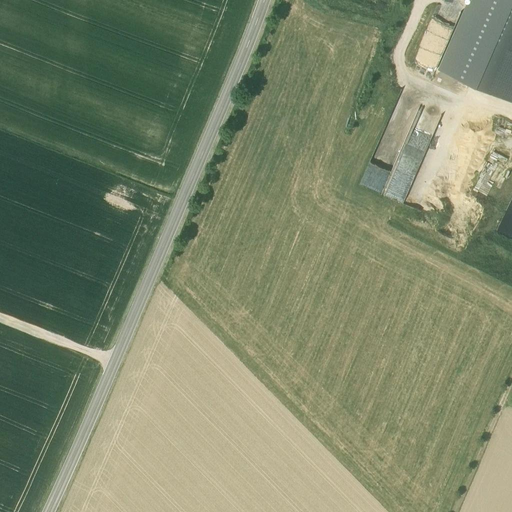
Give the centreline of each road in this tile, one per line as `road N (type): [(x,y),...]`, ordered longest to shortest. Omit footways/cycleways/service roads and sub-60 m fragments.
road 1 (tertiary): [(48,511),(265,0)]
road 2 (track): [(511,378),(454,511)]
road 3 (track): [(114,364),(0,321)]
